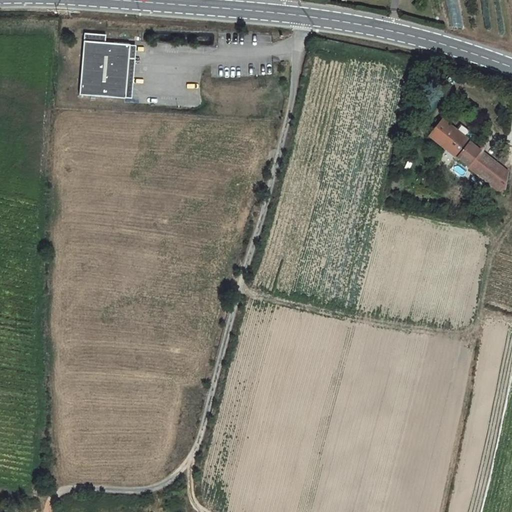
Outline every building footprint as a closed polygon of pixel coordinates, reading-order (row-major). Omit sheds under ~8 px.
[(448,0),(450,27),(459,26),(457,0),(448,0)] [(104,34),(82,33),(78,93),(124,96),(128,44),(103,43),(104,34)] [(430,135),(466,165),(478,151),(470,144),(470,143),(469,142),(474,136),(461,125),(456,131),(443,120),(430,135)] [(483,155),(478,151),(466,165),(471,169),(483,155)] [(507,173),(484,154),(483,155),(471,169),(471,170),(484,181),(489,175),(495,180),(491,186),(502,195),(507,173)]
